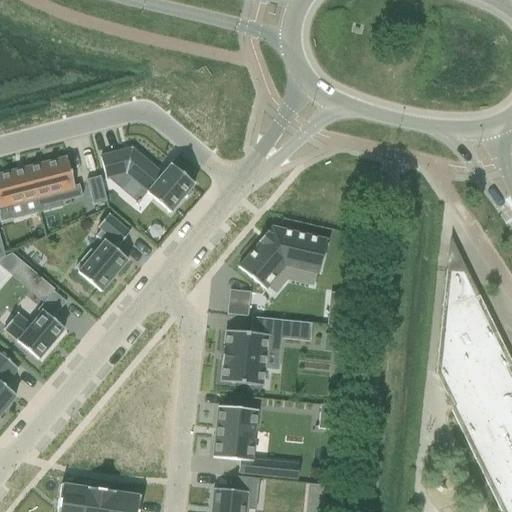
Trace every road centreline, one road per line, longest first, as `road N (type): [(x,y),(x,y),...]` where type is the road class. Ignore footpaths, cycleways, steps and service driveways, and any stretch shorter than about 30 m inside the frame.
road 1 (residential): [(238,196),(140,104),(0,142)]
road 2 (residential): [(152,297),(4,477)]
road 3 (residential): [(173,511),(186,347),(176,318),(152,297)]
road 4 (tertiary): [(128,0),(287,43)]
road 5 (residential): [(238,196),(152,297)]
road 6 (residential): [(430,126),(511,219)]
